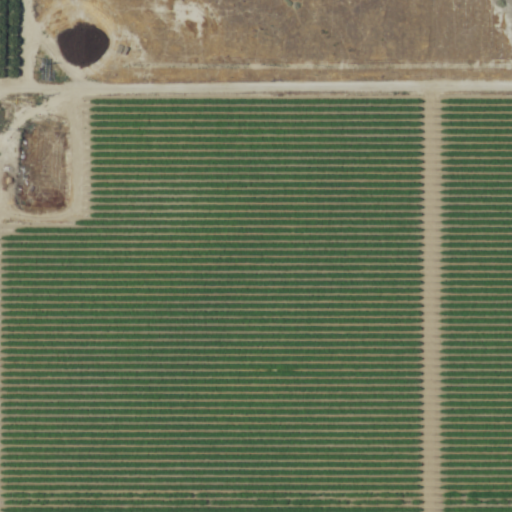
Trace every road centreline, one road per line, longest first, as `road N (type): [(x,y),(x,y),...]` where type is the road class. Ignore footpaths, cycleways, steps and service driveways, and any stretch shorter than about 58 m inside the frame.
road 1 (track): [(0,91),(511,89)]
road 2 (track): [(426,90),(424,511)]
